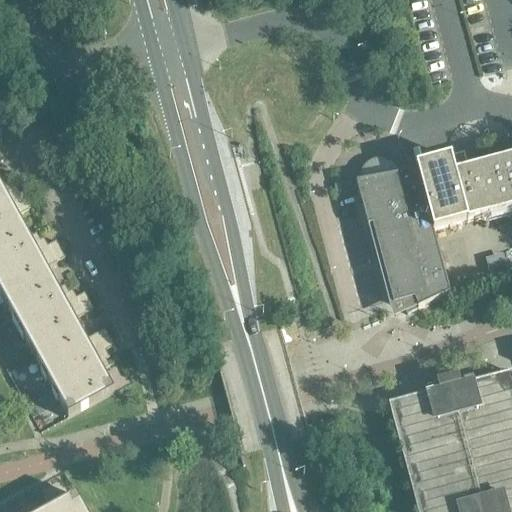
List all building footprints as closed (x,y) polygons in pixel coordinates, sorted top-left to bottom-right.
[(511,212),(511,159),(468,172),(463,156),(416,169),(417,174),(433,233),(511,212)] [(450,297),(433,233),(417,174),(411,175),(356,185),(368,229),(372,228),(393,307),(401,305),(401,306),(401,305),(406,316),(418,311),(450,297)] [(17,218),(36,208),(27,191),(15,198),(7,183),(0,187),(0,241),(23,229),(17,218)] [(46,270),(65,260),(56,243),(44,249),(36,235),(28,239),(23,229),(0,241),(0,297),(4,305),(51,280),(46,270)] [(74,322),(93,311),(84,295),(72,301),(64,287),(57,291),(51,280),(4,305),(33,358),(80,332),(74,322)] [(114,395),(102,372),(109,368),(102,354),(113,348),(104,331),(85,341),(80,332),(33,358),(68,420),(114,395)] [(511,511),(511,379),(510,374),(388,407),(416,511),(511,511)] [(84,511),(76,497),(49,511),(84,511)]
